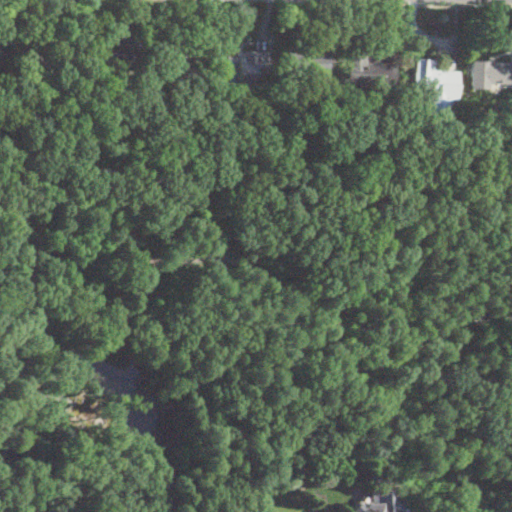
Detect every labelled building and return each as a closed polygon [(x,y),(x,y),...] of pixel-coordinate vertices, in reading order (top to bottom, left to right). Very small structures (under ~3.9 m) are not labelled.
[(66,54),(57,70),(55,69),(47,83),(17,65),(25,51),(44,62),(53,46),(66,54)] [(193,48),(192,76),(171,75),(172,62),(167,62),(166,72),(151,71),(152,55),(167,55),(167,57),(172,58),(172,46),(193,48)] [(395,63),(394,84),(347,84),(347,46),(365,46),(365,63),(395,63)] [(102,47),(102,49),(130,49),(131,69),(84,70),(84,47),(102,47)] [(267,51),(266,73),(251,72),(251,85),(217,84),(218,55),(234,56),(234,50),(267,51)] [(314,51),(314,53),(328,54),(327,73),(281,71),(282,51),(296,52),(296,50),(314,51)] [(433,60),(432,90),(412,89),(413,59),(433,60)] [(511,64),(511,82),(490,82),(490,89),(470,88),(471,61),(509,62),(509,64),(511,64)] [(450,72),(449,83),(438,83),(438,72),(450,72)] [(511,479),(511,493),(494,493),(495,479),(511,479)] [(396,488),(398,511),(349,511),(359,501),(364,505),(366,503),(370,502),(368,490),(396,488)]
